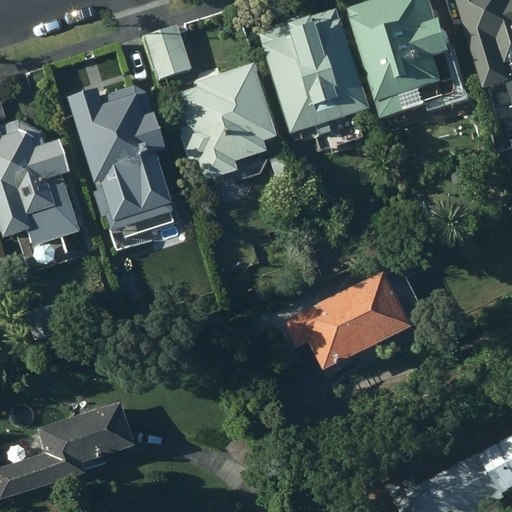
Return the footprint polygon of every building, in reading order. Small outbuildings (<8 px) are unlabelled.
[(442,0),(376,0),(357,6),(386,101),(457,75),(450,53),(465,47),(454,15),(448,17),(442,0)] [(511,0),(450,0),(481,97),(511,85),(511,0)] [(343,5),(264,31),(295,133),(374,105),(343,5)] [(192,73),(178,29),(146,39),(159,83),(192,73)] [(281,135),(258,62),(200,79),(202,85),(181,92),(192,124),(185,126),(196,162),(202,160),(208,179),(243,167),(240,160),(271,149),(268,139),(281,135)] [(0,213),(7,236),(31,229),(36,246),(85,231),(67,173),(74,171),(64,138),(48,142),(44,130),(25,120),(4,126),(2,120),(8,118),(0,91),(0,213)] [(92,96),(62,105),(92,199),(87,201),(96,229),(101,227),(108,249),(170,229),(164,212),(169,211),(152,158),(161,155),(149,120),(147,120),(139,99),(129,93),(94,103),(92,96)] [(51,250),(13,260),(18,280),(57,269),(51,250)] [(388,267),(283,319),(298,348),(315,340),(329,368),(417,324),(388,267)] [(55,303),(28,311),(37,339),(64,331),(55,303)] [(0,465),(0,493),(2,499),(90,471),(87,461),(139,444),(125,399),(39,426),(47,451),(0,465)] [(511,445),(485,460),(503,497),(511,492),(511,445)] [(483,458),(428,487),(440,511),(485,511),(506,501),(503,497),(485,460),(483,458)] [(440,511),(428,487),(426,483),(393,500),(395,505),(399,511),(440,511)]
